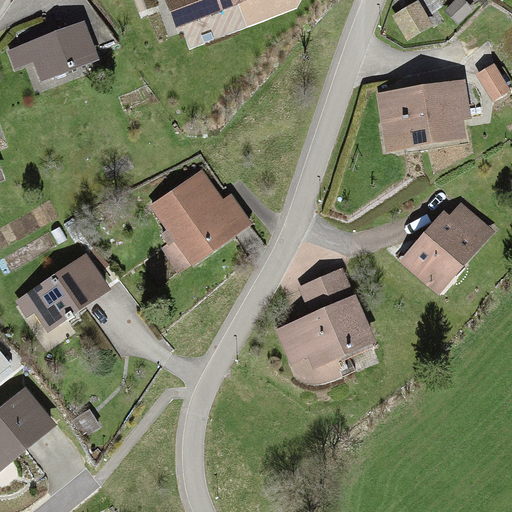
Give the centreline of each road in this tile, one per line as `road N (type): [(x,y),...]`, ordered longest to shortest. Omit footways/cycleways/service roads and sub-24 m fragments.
road 1 (residential): [(297,223),(204,392),(193,467),(205,511)]
road 2 (residential): [(375,0),(297,223)]
road 3 (unclassified): [(431,211),(361,242),(297,223)]
